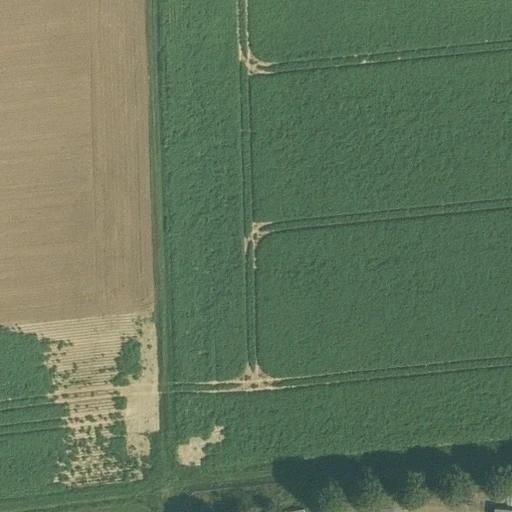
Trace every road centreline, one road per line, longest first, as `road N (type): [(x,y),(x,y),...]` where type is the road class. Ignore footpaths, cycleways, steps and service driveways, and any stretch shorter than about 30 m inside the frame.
road 1 (track): [(511,455),(166,494),(152,0)]
road 2 (track): [(21,511),(166,494),(168,511)]
